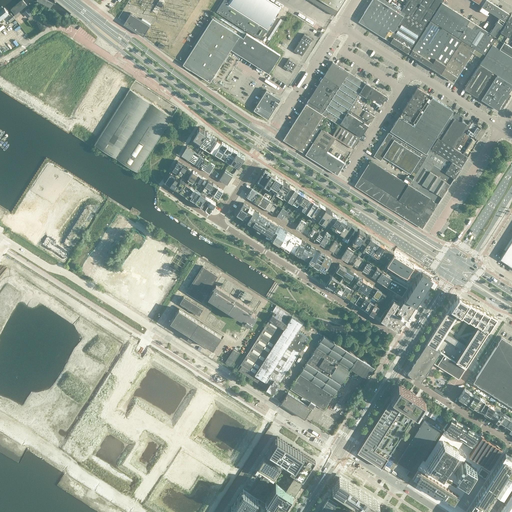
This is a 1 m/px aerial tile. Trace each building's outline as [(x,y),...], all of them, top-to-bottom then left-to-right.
[(22,0),(11,9),(15,15),(27,5),(22,0)] [(267,28),(280,7),(281,8),(281,7),(269,0),(223,0),(216,12),(260,40),(267,29),(267,28)] [(310,0),(335,15),(344,0),(310,0)] [(388,40),(405,13),(401,10),(384,0),(372,0),(359,21),(384,37),(388,40)] [(442,2),(443,0),(407,0),(408,0),(401,10),(405,13),(426,27),(430,21),(431,20),(442,2)] [(509,13),(488,0),(472,0),(491,12),(496,15),(497,12),(506,18),(509,13)] [(490,33),(442,2),(431,20),(462,40),(475,48),(485,54),(492,44),(508,19),(506,18),(497,12),(496,15),(499,17),(496,22),(494,21),(492,23),(494,25),(490,33)] [(0,10),(0,21),(10,14),(5,7),(0,10)] [(150,25),(130,13),(124,23),(143,36),(150,25)] [(409,53),(426,27),(405,13),(388,40),(390,41),(407,52),(409,53)] [(210,82),(231,49),(269,73),(280,55),(246,33),(243,37),(212,18),(183,64),(210,82)] [(441,73),(462,41),(430,21),(426,27),(409,53),(409,54),(441,73)] [(495,41),(494,43),(511,54),(511,25),(506,22),(494,41),(495,41)] [(302,55),(312,39),(304,34),(294,50),(302,55)] [(454,82),(475,48),(462,40),(462,41),(441,73),(446,77),(448,72),(451,74),(448,78),(454,82)] [(485,55),(480,63),(511,83),(511,56),(499,49),(492,44),(486,54),(485,55)] [(291,72),(296,64),(288,59),(283,67),(291,72)] [(333,62),(324,76),(340,86),(349,72),(333,62)] [(511,83),(480,64),(464,89),(506,115),(511,105),(511,83)] [(339,125),(349,110),(359,93),(366,83),(349,72),(340,86),(322,114),(326,117),(339,125)] [(322,114),(340,86),(324,76),(308,100),(308,101),(306,104),(322,114)] [(130,83),(117,103),(156,128),(167,110),(161,106),(162,105),(136,89),(137,88),(130,83)] [(387,96),(371,86),(366,83),(359,93),(368,99),(380,106),(387,96)] [(413,122),(430,95),(426,93),(427,93),(417,87),(403,110),(401,114),(413,122)] [(268,119),(280,100),(281,99),(266,90),(254,110),(268,119)] [(362,109),(368,99),(359,93),(349,110),(369,123),(371,121),(374,116),(365,110),(365,111),(362,109)] [(426,130),(443,103),(432,97),(430,95),(413,122),(426,130)] [(438,138),(455,112),(453,110),(443,103),(426,130),(438,138)] [(311,141),(319,127),(326,117),(322,114),(306,104),(305,105),(283,140),(303,153),(311,141)] [(360,138),(369,123),(349,110),(339,125),(360,138)] [(455,148),(472,122),(470,121),(468,124),(462,121),(464,118),(464,117),(457,113),(455,112),(438,138),(455,148)] [(438,138),(426,130),(413,122),(401,114),(399,116),(390,130),(389,132),(427,156),(432,148),(438,138)] [(479,140),(485,130),(480,127),(472,122),(455,148),(468,157),(478,140),(479,140)] [(360,138),(339,125),(332,135),(335,138),(353,149),(357,143),(360,138)] [(199,127),(191,139),(199,144),(200,143),(207,132),(199,127)] [(327,151),(335,138),(332,135),(319,127),(311,141),(327,151)] [(192,155),(189,160),(194,163),(197,159),(201,152),(205,146),(212,135),(207,132),(200,143),(203,145),(198,153),(194,151),(192,155)] [(427,156),(389,132),(387,135),(375,154),(374,156),(381,160),(384,156),(414,176),(425,159),(427,156)] [(212,135),(205,146),(210,149),(217,138),(212,135)] [(217,138),(210,149),(213,151),(212,154),(213,155),(215,153),(222,142),(217,138)] [(468,157),(455,148),(438,138),(432,148),(461,167),(468,157)] [(344,163),(327,151),(311,141),(303,153),(337,174),(344,163)] [(222,142),(215,153),(220,156),(227,145),(222,142)] [(227,145),(220,156),(225,159),(232,148),(227,145)] [(184,151),(181,155),(189,160),(192,155),(194,151),(189,148),(187,147),(184,151)] [(232,148),(225,159),(230,162),(237,151),(232,148)] [(461,167),(432,148),(427,156),(425,159),(454,178),(461,167)] [(230,162),(238,167),(240,164),(245,156),(237,151),(230,162)] [(197,159),(194,163),(199,166),(200,164),(202,162),(204,158),(206,155),(201,152),(197,159)] [(202,162),(200,164),(202,166),(201,167),(204,169),(207,165),(210,161),(207,160),(204,158),(202,162)] [(438,203),(453,180),(454,178),(425,159),(414,176),(409,184),(438,203)] [(183,164),(178,161),(165,181),(170,184),(183,164)] [(207,165),(204,169),(209,173),(212,168),(215,164),(210,161),(207,165)] [(183,164),(177,172),(183,175),(188,167),(183,164)] [(399,199),(408,184),(392,174),(390,177),(369,164),(355,185),(393,210),(399,199)] [(263,186),(271,173),(265,169),(257,182),(263,186)] [(190,175),(188,177),(194,180),(195,179),(195,178),(198,174),(193,170),(190,175)] [(227,184),(233,175),(225,170),(219,179),(227,184)] [(180,179),(183,175),(177,172),(170,184),(171,183),(175,186),(175,187),(175,188),(180,179)] [(269,186),(276,176),(271,173),(263,186),(268,189),(269,187),(269,186)] [(193,181),(185,194),(186,194),(185,195),(189,198),(189,197),(190,197),(195,189),(198,185),(195,184),(197,180),(200,182),(203,177),(198,174),(195,178),(195,179),(194,181),(194,180),(193,181)] [(278,189),(283,180),(276,176),(269,186),(269,187),(276,191),(278,189)] [(180,191),(185,182),(180,179),(175,188),(180,191)] [(187,184),(185,182),(180,191),(185,194),(193,181),(190,179),(187,184)] [(213,183),(208,180),(201,192),(195,200),(197,201),(196,202),(199,204),(200,203),(200,204),(206,195),(209,190),(213,183)] [(281,193),(283,195),(290,185),(289,184),(286,182),(286,183),(283,181),(278,189),(276,191),(268,204),(265,208),(272,213),(277,204),(272,201),(275,195),(278,197),(281,193)] [(211,193),(214,193),(218,187),(213,183),(209,190),(211,190),(211,193)] [(422,228),(438,204),(438,203),(409,184),(408,184),(399,199),(393,210),(422,228)] [(288,199),(295,188),(290,185),(283,195),(283,196),(288,199)] [(210,210),(216,202),(213,200),(215,195),(218,197),(223,190),(218,187),(214,193),(211,198),(205,207),(210,210)] [(259,192),(253,188),(247,197),(253,201),(256,196),(259,192)] [(288,199),(292,202),(299,191),(295,188),(288,199)] [(195,200),(201,192),(195,189),(190,197),(195,200)] [(299,201),(304,194),(299,191),(292,202),(297,205),(299,201)] [(261,199),(263,195),(259,192),(256,196),(253,201),(258,204),(261,199)] [(271,196),(265,192),(263,195),(261,199),(258,204),(265,208),(268,204),(270,200),(269,199),(271,196)] [(302,208),(309,197),(304,194),(299,201),(297,205),(302,208)] [(200,204),(205,207),(211,198),(206,195),(200,204)] [(306,211),(313,200),(309,197),(302,208),(304,210),(303,212),(305,213),(306,211)] [(311,214),(318,203),(318,202),(315,200),(314,200),(313,200),(306,211),(305,213),(305,214),(310,217),(310,216),(311,214)] [(242,218),(249,207),(243,203),(236,214),(242,217),(242,218)] [(319,217),(325,208),(320,204),(319,203),(318,203),(311,214),(310,216),(313,217),(314,216),(318,218),(319,218),(319,217)] [(247,221),(254,210),(249,207),(242,218),(247,221)] [(282,219),(287,210),(282,207),(277,216),(282,219)] [(326,222),(332,212),(325,208),(319,217),(319,218),(326,222)] [(252,224),(259,213),(254,210),(247,221),(252,224)] [(331,225),(337,215),(332,212),(326,222),(331,225)] [(275,229),(278,225),(259,213),(252,224),(271,236),(275,229)] [(335,229),(342,218),(337,215),(331,225),(330,226),(335,229)] [(340,232),(347,221),(342,218),(335,229),(340,232)] [(296,228),(300,231),(306,222),(301,219),(296,228)] [(340,232),(344,235),(351,224),(347,221),(340,232)] [(350,240),(357,228),(351,224),(344,235),(344,236),(350,240)] [(275,229),(271,236),(280,242),(284,235),(287,231),(278,225),(275,229)] [(317,236),(319,233),(320,231),(313,227),(308,235),(315,240),(317,236)] [(359,244),(365,233),(359,229),(351,241),(358,245),(359,244)] [(280,242),(285,245),(292,234),(287,231),(284,235),(280,242)] [(315,239),(320,242),(324,236),(319,233),(315,239)] [(364,246),(370,236),(369,236),(370,235),(367,233),(366,234),(365,233),(359,244),(363,247),(364,246)] [(285,245),(290,248),(297,237),(292,234),(285,245)] [(326,244),(329,237),(325,234),(324,236),(320,242),(319,243),(324,246),(326,244)] [(368,250),(375,239),(370,236),(364,246),(366,247),(363,251),(366,253),(368,250)] [(290,248),(294,251),(301,240),(297,237),(290,248)] [(366,253),(371,256),(380,242),(375,239),(368,250),(366,253)] [(294,251),(299,254),(306,243),(301,240),(294,251)] [(332,251),(334,252),(336,248),(337,247),(339,243),(334,240),(329,249),(332,251)] [(511,266),(511,240),(500,259),(511,266)] [(371,256),(376,259),(384,245),(380,242),(371,256)] [(299,254),(304,257),(311,246),(306,243),(299,254)] [(381,261),(389,248),(384,245),(376,259),(380,262),(381,261)] [(304,257),(309,260),(316,249),(311,246),(304,257)] [(342,257),(348,261),(348,260),(350,257),(353,252),(354,251),(348,247),(344,253),(342,257)] [(386,264),(394,251),(389,248),(381,261),(386,264)] [(309,260),(313,263),(320,252),(316,249),(309,260)] [(379,274),(376,279),(405,297),(401,303),(393,298),(380,318),(399,330),(433,276),(394,251),(386,264),(381,271),(379,274)] [(160,263),(163,257),(152,252),(149,259),(153,262),(154,260),(160,263)] [(313,263),(318,266),(325,255),(320,252),(313,263)] [(358,255),(353,252),(350,257),(348,260),(353,263),(355,260),(358,255)] [(318,266),(325,270),(332,259),(325,255),(318,266)] [(358,255),(355,260),(353,263),(352,264),(357,267),(362,258),(358,255)] [(372,265),(367,261),(362,270),(367,273),(370,268),(372,265)] [(342,274),(346,268),(339,264),(335,270),(336,270),(332,276),(339,280),(342,274)] [(201,302),(217,275),(203,266),(186,292),(201,302)] [(342,274),(339,280),(333,289),(341,293),(347,284),(353,273),(346,268),(342,274)] [(326,284),(333,289),(339,280),(332,276),(326,284)] [(355,291),(360,284),(363,279),(358,276),(351,288),(355,291)] [(355,291),(358,292),(355,296),(353,295),(350,299),(355,302),(359,295),(362,290),(368,282),(363,279),(360,284),(355,291)] [(362,290),(365,292),(362,296),(359,295),(355,302),(359,305),(372,285),(368,282),(362,290)] [(341,293),(345,296),(351,287),(347,284),(341,293)] [(253,308),(216,285),(209,296),(251,323),(256,314),(251,311),(253,308)] [(359,305),(364,308),(377,288),(372,285),(359,305)] [(379,295),(382,291),(377,288),(375,292),(372,296),(373,297),(376,299),(377,298),(378,296),(379,295)] [(457,295),(427,343),(465,367),(473,356),(443,337),(459,311),(480,325),(467,346),(475,352),(497,317),(479,306),(478,308),(457,295)] [(369,311),(374,314),(383,299),(378,296),(369,311)] [(203,309),(183,297),(180,302),(199,314),(203,309)] [(369,311),(374,303),(369,300),(364,308),(369,311)] [(291,315),(276,306),(272,311),(288,321),(291,316),(291,315)] [(221,335),(179,309),(171,321),(190,334),(188,338),(191,340),(194,336),(213,348),(221,335)] [(288,321),(272,311),(271,313),(272,314),(286,323),(288,321)] [(274,392),(301,349),(309,338),(297,330),(286,323),(272,314),(237,369),(273,392),(272,392),(273,393),(274,392)] [(297,330),(302,323),(291,316),(288,321),(286,323),(297,330)] [(350,369),(357,358),(357,357),(324,336),(316,347),(317,347),(307,363),(307,362),(299,374),(333,395),(341,384),(340,384),(341,382),(342,382),(349,371),(349,370),(350,369)] [(490,392),(511,357),(511,344),(501,337),(473,382),(490,392)] [(407,373),(421,382),(433,362),(458,378),(465,367),(427,343),(407,373)] [(231,365),(238,353),(233,350),(226,362),(231,365)] [(511,406),(511,357),(490,392),(511,406)] [(367,380),(375,369),(357,358),(350,369),(367,380)] [(333,395),(299,374),(290,388),(311,402),(315,404),(324,410),(333,395)] [(426,401),(425,400),(420,397),(416,395),(412,392),(410,391),(402,386),(400,384),(398,383),(390,396),(392,397),(357,452),(382,467),(417,413),(418,414),(426,401)] [(458,397),(463,401),(469,391),(464,388),(458,397)] [(308,406),(288,392),(287,393),(285,391),(283,394),(279,401),(281,402),(281,403),(304,418),(305,418),(311,407),(308,406)] [(463,401),(468,404),(474,395),(469,391),(463,401)] [(468,404),(473,407),(480,397),(475,394),(474,395),(468,404)] [(485,400),(480,397),(473,407),(478,410),(485,400)] [(479,410),(486,413),(485,415),(488,417),(495,407),(485,400),(478,410),(479,410)] [(438,414),(425,406),(422,411),(435,419),(438,414)] [(500,410),(500,409),(495,406),(495,407),(489,416),(494,419),(500,410)] [(493,420),(499,423),(505,414),(505,413),(500,410),(494,419),(493,420)] [(505,414),(499,423),(502,425),(501,425),(502,425),(502,424),(504,425),(510,417),(505,414)] [(413,478),(411,481),(460,511),(481,511),(505,476),(511,464),(511,455),(502,449),(482,436),(479,435),(452,417),(443,430),(444,431),(425,462),(424,461),(418,470),(413,478)] [(508,430),(509,430),(511,424),(511,418),(510,417),(504,425),(503,426),(504,427),(504,426),(507,428),(506,428),(507,428),(508,429),(508,430)] [(412,478),(434,443),(433,443),(441,431),(424,420),(397,462),(409,470),(406,474),(412,478)] [(308,456),(307,455),(307,456),(305,455),(306,455),(305,454),(303,454),(304,453),(303,453),(302,452),(300,451),(299,451),(297,450),(298,449),(297,449),(295,448),(294,447),(294,448),(292,447),(293,446),(292,446),(290,445),(289,444),(287,443),(288,443),(287,443),(285,442),(285,441),(284,441),(282,440),(282,439),(282,440),(280,438),(279,438),(277,437),(277,436),(276,437),(275,439),(275,440),(274,441),(273,442),(272,444),(272,443),(272,444),(271,446),(270,447),(269,448),(269,449),(268,449),(269,450),(265,455),(264,456),(303,480),(304,480),(303,480),(304,478),(305,478),(305,477),(305,476),(306,476),(306,475),(307,474),(308,473),(307,473),(308,472),(309,471),(310,470),(310,469),(311,468),(312,467),(311,467),(312,466),(313,465),(314,463),(314,464),(314,463),(315,461),(315,460),(314,461),(313,460),(313,459),(312,459),(311,459),(311,458),(309,457),(307,456),(308,456)] [(303,480),(264,456),(258,466),(260,468),(258,471),(277,484),(294,494),(303,480)] [(329,496),(353,511),(370,511),(378,500),(341,477),(329,496)] [(511,487),(504,483),(495,496),(504,501),(511,487)] [(269,496),(265,503),(279,511),(283,511),(286,508),(294,494),(277,484),(272,492),(269,496)] [(240,493),(231,508),(238,511),(279,511),(265,503),(253,495),(243,489),(240,493)] [(511,511),(511,494),(500,511),(511,511)] [(353,511),(329,496),(322,506),(326,509),(324,511),(353,511)] [(490,511),(491,511),(497,504),(493,501),(487,510),(490,511)]
